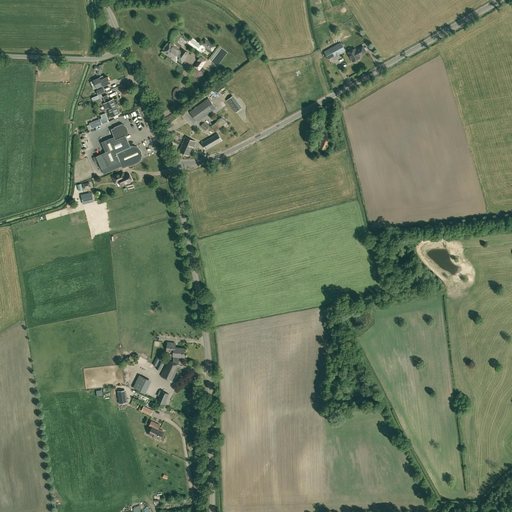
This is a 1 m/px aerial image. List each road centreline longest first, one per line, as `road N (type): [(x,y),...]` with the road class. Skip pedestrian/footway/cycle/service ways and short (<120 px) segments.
road 1 (unclassified): [(171,166),(236,149),(499,0)]
road 2 (secondary): [(212,511),(207,342),(171,166)]
road 3 (secondary): [(171,166),(123,50)]
road 4 (unclassified): [(123,50),(95,59),(0,56)]
